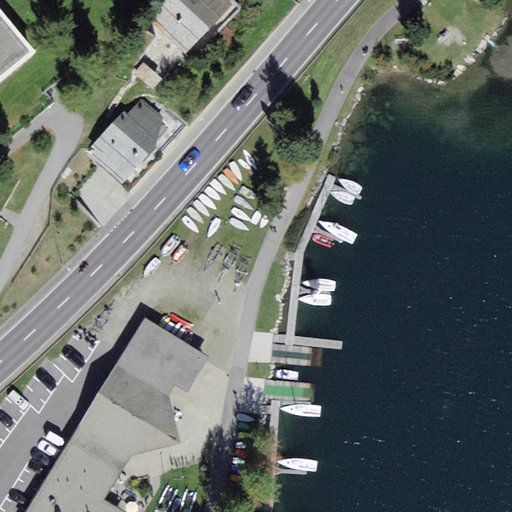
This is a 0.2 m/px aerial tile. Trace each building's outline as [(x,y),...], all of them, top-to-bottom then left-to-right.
[(173,0),(152,20),(186,55),(231,13),(218,0),(173,0)] [(0,75),(31,50),(0,12),(0,75)] [(161,122),(143,106),(128,122),(125,118),(96,149),(100,153),(93,160),(123,187),(154,153),(161,122)] [(146,319),(118,364),(168,394),(174,384),(188,392),(209,357),(146,319)] [(181,448),(168,394),(118,364),(78,432),(126,461),(181,448)] [(75,436),(71,443),(119,473),(122,467),(126,461),(78,432),(75,436)] [(119,511),(102,501),(119,473),(71,443),(28,511),(119,511)]
